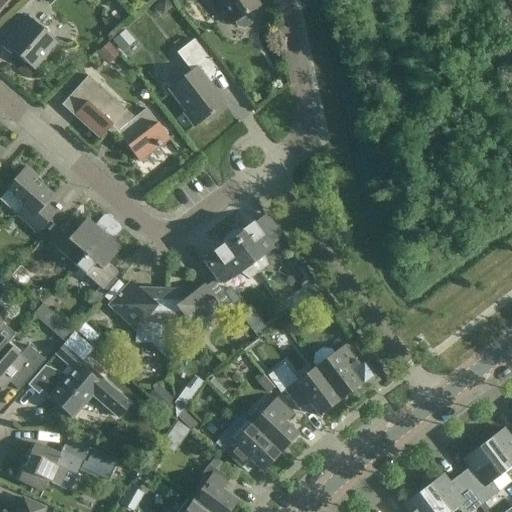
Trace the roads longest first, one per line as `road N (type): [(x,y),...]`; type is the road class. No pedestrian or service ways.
road 1 (residential): [(0,95),(168,242),(250,184),(270,179)]
road 2 (residential): [(432,401),(270,179)]
road 3 (residential): [(270,179),(316,133),(284,0)]
road 4 (tertiary): [(316,511),(432,401)]
